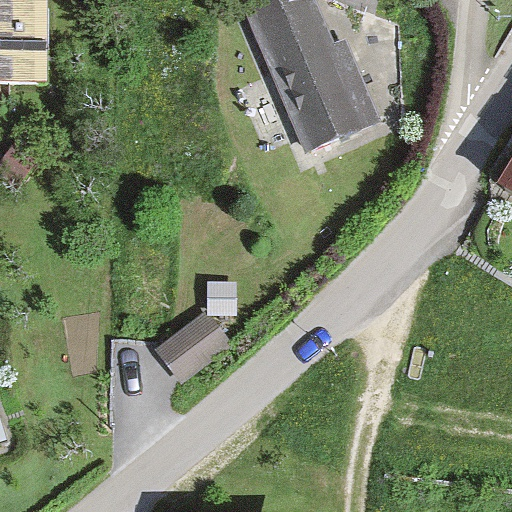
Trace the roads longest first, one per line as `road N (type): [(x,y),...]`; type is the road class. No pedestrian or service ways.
road 1 (unclassified): [(101,511),(380,268),(511,87)]
road 2 (track): [(380,268),(392,310),(356,511)]
